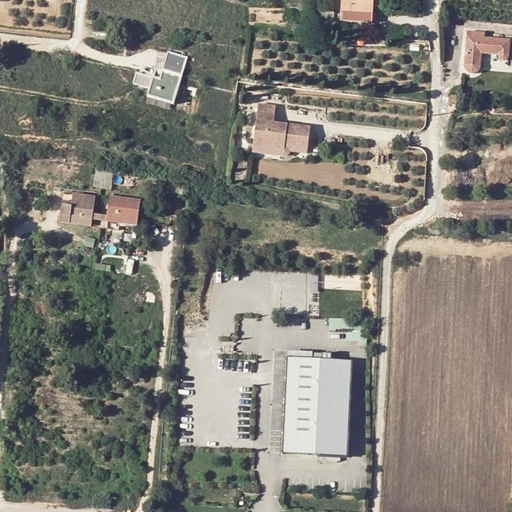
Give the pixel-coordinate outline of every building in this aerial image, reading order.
[(380,1),(379,0),(344,0),(343,11),(374,14),(375,1),(380,1)] [(484,44),(484,40),(471,40),(470,74),(472,77),(474,78),(477,79),(480,79),(483,77),(484,75),(485,74),(485,70),(485,59),(503,60),(503,61),(505,63),(507,65),(509,65),(511,64),(511,63),(511,43),(490,43),(484,44)] [(133,72),(130,84),(148,89),(146,96),(175,103),(186,58),(168,53),(163,72),(158,71),(156,78),(133,72)] [(462,99),(451,99),(451,108),(462,108),(462,99)] [(276,106),(258,103),(252,152),(282,156),(291,152),(306,154),(310,126),(274,121),(276,106)] [(112,186),(112,171),(95,170),(95,185),(112,186)] [(75,202),(64,201),(63,216),(74,217),(75,212),(95,214),(98,191),(77,189),(76,193),(75,202)] [(76,193),(65,192),(64,201),(75,202),(76,193)] [(144,202),(113,197),(109,223),(140,227),(144,202)] [(328,317),(329,336),(347,336),(347,342),(367,342),(367,316),(328,317)] [(286,357),(282,452),(346,455),(351,360),(286,357)]
